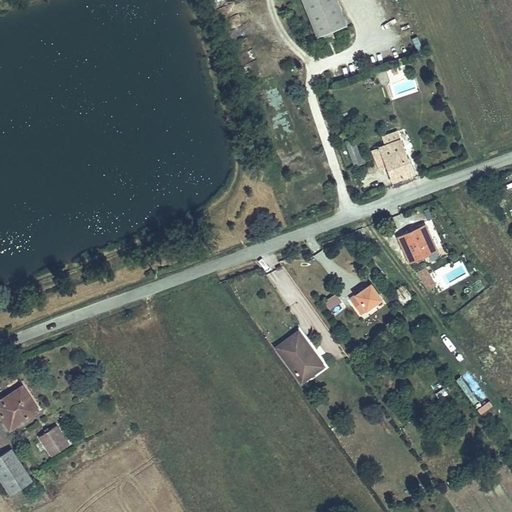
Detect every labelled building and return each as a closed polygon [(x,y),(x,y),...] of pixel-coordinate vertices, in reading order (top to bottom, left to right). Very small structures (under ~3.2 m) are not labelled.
[(300,0),(316,37),(321,35),(329,32),(344,25),(333,0),(300,0)] [(332,38),(329,32),(321,35),(323,41),(332,38)] [(401,72),(399,66),(391,68),(393,75),(401,72)] [(415,77),(390,85),(394,99),(420,90),(415,77)] [(393,183),(414,174),(397,131),(379,138),(383,146),(372,150),(380,172),(388,169),(393,183)] [(350,139),(342,142),(351,165),(359,162),(350,139)] [(398,237),(409,262),(437,250),(427,227),(407,236),(406,234),(398,237)] [(431,288),(435,285),(425,267),(418,271),(424,282),(425,282),(429,289),(431,288)] [(350,299),(360,313),(381,299),(371,284),(350,299)] [(404,285),(392,293),(401,306),(406,303),(409,307),(414,304),(411,299),(413,298),(404,285)] [(329,309),(341,300),(336,293),(324,301),(329,309)] [(277,347),(302,381),(321,367),(312,355),(314,354),(298,332),(277,347)] [(364,344),(359,336),(353,339),(359,348),(364,344)] [(439,399),(447,394),(443,388),(435,394),(439,399)] [(0,400),(0,416),(8,428),(35,411),(23,393),(13,400),(10,395),(0,400)] [(477,408),(480,414),(493,407),(489,401),(477,408)] [(59,423),(40,435),(52,455),(71,442),(59,423)] [(9,449),(0,454),(0,481),(9,495),(30,482),(9,449)]
